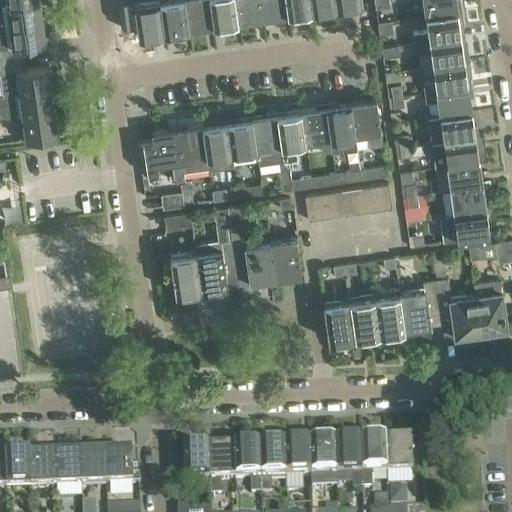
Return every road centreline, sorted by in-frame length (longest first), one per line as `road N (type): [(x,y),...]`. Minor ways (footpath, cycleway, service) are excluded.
road 1 (residential): [(510,396),(485,384),(157,399)]
road 2 (residential): [(157,399),(110,80)]
road 3 (residential): [(110,80),(377,41)]
road 4 (residential): [(157,399),(0,406)]
